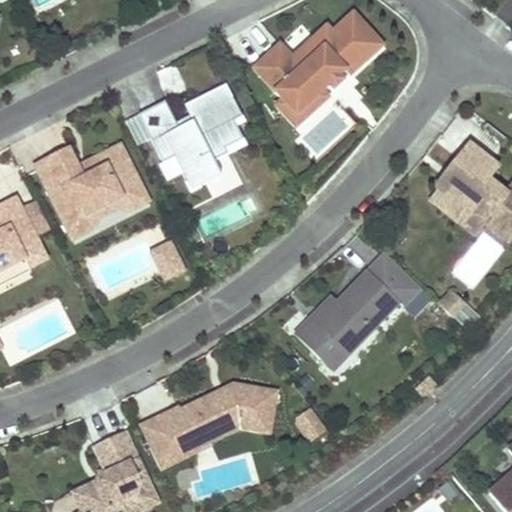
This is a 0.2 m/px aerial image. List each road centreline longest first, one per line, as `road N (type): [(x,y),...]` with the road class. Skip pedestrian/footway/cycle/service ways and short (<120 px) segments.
road 1 (residential): [(0,412),(113,368),(198,320),(298,245),(398,138)]
road 2 (residential): [(246,0),(0,123)]
road 3 (tertiary): [(315,511),(487,374)]
